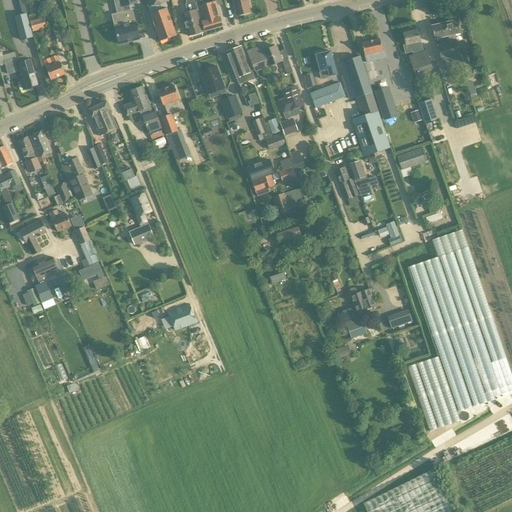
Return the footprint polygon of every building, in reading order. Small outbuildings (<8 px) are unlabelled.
[(122,6),(124,12),(129,11),(128,5),(136,3),(135,0),(120,0),(122,6)] [(197,10),(198,10),(197,6),(196,2),(203,0),(185,0),(186,3),(190,4),(191,3),(193,11),(182,14),(188,36),(203,32),(197,10)] [(247,0),(232,0),(236,15),(250,12),(247,0)] [(197,6),(198,10),(204,31),(222,26),(215,1),(197,6)] [(167,8),(150,14),(159,42),(176,36),(167,8)] [(16,13),(17,16),(15,17),(21,40),(33,37),(26,14),(25,14),(24,10),(16,13)] [(124,12),(112,15),(114,26),(115,26),(115,27),(114,27),(119,44),(139,39),(135,22),(134,23),(134,21),(131,10),(129,11),(124,12)] [(33,32),(46,28),(43,17),(41,17),(39,12),(28,15),(33,32)] [(453,58),(456,69),(465,67),(461,55),(454,34),(461,33),(458,20),(444,23),(449,41),(446,42),(451,58),(453,58)] [(448,72),(456,69),(453,58),(451,58),(446,42),(449,41),(444,23),(431,26),(434,39),(441,37),(442,44),(436,46),(442,61),(444,60),(448,72)] [(402,33),(405,45),(403,45),(405,54),(415,51),(414,50),(422,49),(417,29),(402,33)] [(384,57),(379,39),(361,43),(364,55),(376,52),(377,59),(384,57)] [(276,45),(262,51),(260,45),(247,51),(255,71),(282,61),(276,45)] [(249,73),(251,80),(255,78),(252,71),(250,71),(241,47),(233,50),(243,75),(249,73)] [(238,84),(251,80),(249,73),(243,75),(233,50),(225,53),(235,78),(236,78),(238,84)] [(336,75),(330,51),(316,55),(320,71),(319,73),(320,78),(322,79),(329,78),(330,77),(330,76),(336,75)] [(426,51),(409,56),(416,76),(432,71),(426,51)] [(57,55),(42,61),(51,80),(65,74),(57,55)] [(24,56),(3,63),(7,76),(18,73),(23,88),(39,84),(32,60),(26,61),(24,56)] [(356,97),(362,116),(352,119),(364,156),(390,147),(360,56),(344,61),(339,63),(351,99),(356,97)] [(382,67),(392,66),(390,57),(381,59),(382,67)] [(374,64),(368,66),(375,89),(388,85),(384,74),(378,76),(374,64)] [(215,66),(208,68),(209,69),(201,72),(209,94),(218,91),(220,95),(226,93),(216,66),(215,67),(215,66)] [(303,75),(307,87),(316,85),(312,72),(303,75)] [(470,95),(476,93),(473,81),(466,83),(470,95)] [(339,83),(310,94),(315,108),(345,97),(339,83)] [(157,91),(163,105),(179,98),(173,84),(157,91)] [(282,113),(283,112),(285,119),(300,113),(298,107),(302,105),(296,86),(282,91),(285,98),(278,101),(282,113)] [(133,102),(130,103),(123,106),(127,115),(150,107),(143,87),(129,92),(133,102)] [(389,87),(374,91),(384,121),(398,116),(389,87)] [(222,101),(228,118),(241,113),(235,96),(222,101)] [(430,100),(418,103),(425,122),(436,118),(430,100)] [(107,101),(97,105),(101,115),(100,116),(106,133),(118,128),(107,101)] [(101,115),(97,105),(87,109),(99,137),(106,133),(100,116),(101,115)] [(142,116),(149,135),(151,141),(164,136),(162,129),(162,128),(155,111),(142,116)] [(160,118),(166,135),(171,150),(186,144),(180,129),(178,130),(172,113),(160,118)] [(419,113),(411,115),(414,123),(422,120),(419,113)] [(264,117),(252,121),(259,141),(271,137),(264,117)] [(267,121),(272,135),(280,132),(275,118),(267,121)] [(292,119),(290,119),(280,123),(284,136),(296,131),(292,119)] [(51,152),(42,130),(30,136),(39,157),(51,152)] [(269,150),(285,145),(282,135),(266,140),(269,150)] [(27,136),(17,140),(30,172),(40,168),(27,136)] [(100,144),(94,147),(93,147),(101,165),(107,162),(100,144)] [(0,147),(0,156),(4,167),(6,166),(12,163),(4,146),(0,147)] [(94,169),(101,166),(93,148),(86,151),(94,169)] [(420,163),(419,163),(426,161),(422,149),(415,150),(397,157),(402,170),(420,163)] [(302,167),(299,157),(292,160),(295,169),(302,167)] [(82,167),(81,168),(77,158),(60,165),(67,180),(69,179),(78,200),(92,194),(83,172),(84,172),(82,167)] [(269,160),(253,165),(253,164),(251,163),(249,164),(248,165),(249,167),(247,168),(251,180),(274,172),(269,160)] [(348,165),(355,183),(358,182),(361,189),(370,186),(366,175),(365,175),(360,161),(348,165)] [(0,168),(0,172),(0,174),(8,170),(6,166),(4,167),(0,168)] [(349,180),(344,166),(334,170),(338,183),(339,183),(345,199),(357,195),(352,182),(347,184),(346,181),(349,180)] [(283,182),(295,177),(291,167),(279,172),(283,182)] [(20,182),(14,170),(0,176),(0,188),(7,205),(13,203),(6,188),(20,182)] [(131,170),(124,173),(126,178),(133,175),(131,170)] [(40,177),(47,192),(54,189),(47,174),(40,177)] [(255,192),(256,192),(257,196),(270,192),(268,188),(274,185),(270,174),(251,181),(255,192)] [(54,198),(57,205),(62,203),(62,204),(72,199),(65,182),(55,187),(59,196),(54,198)] [(273,197),(278,213),(297,207),(294,201),(302,198),(299,188),(273,197)] [(135,216),(139,224),(146,221),(143,214),(151,210),(144,194),(130,200),(137,215),(135,216)] [(114,202),(106,205),(108,212),(117,208),(114,202)] [(20,219),(13,203),(7,205),(3,207),(11,227),(20,223),(19,219),(20,219)] [(57,232),(64,229),(65,230),(69,229),(69,227),(72,226),(66,213),(65,214),(64,211),(59,214),(57,209),(48,213),(57,232)] [(440,212),(425,217),(427,223),(442,218),(440,212)] [(299,222),(299,223),(304,238),(313,235),(308,219),(299,222)] [(32,255),(41,250),(34,238),(46,232),(40,220),(15,233),(19,240),(23,238),(32,255)] [(148,224),(146,221),(139,224),(140,227),(129,232),(135,244),(153,237),(148,224)] [(399,235),(393,221),(385,225),(391,239),(399,235)] [(279,243),(285,241),(286,245),(288,246),(294,244),(295,241),(294,238),(301,236),(296,222),(290,224),(291,227),(275,232),(279,243)] [(96,254),(94,248),(91,240),(90,240),(84,226),(74,230),(75,235),(74,236),(76,241),(78,241),(80,245),(85,259),(96,254)] [(380,237),(388,234),(386,227),(377,230),(380,237)] [(247,241),(256,237),(257,240),(264,237),(263,234),(260,228),(244,235),(247,241)] [(411,264),(453,412),(487,402),(484,392),(492,390),(494,395),(511,390),(465,228),(432,237),(437,257),(411,264)] [(47,272),(57,268),(52,257),(32,265),(32,267),(27,269),(29,274),(34,272),(38,281),(49,277),(47,272)] [(98,262),(92,265),(99,278),(104,276),(98,262)] [(284,271),(269,276),(272,283),(287,278),(284,271)] [(329,276),(334,287),(341,284),(336,273),(329,276)] [(36,284),(41,302),(52,299),(47,281),(36,284)] [(66,286),(60,289),(65,302),(71,299),(66,286)] [(349,331),(351,338),(364,334),(356,313),(376,306),(370,289),(358,293),(358,291),(356,289),(353,288),(351,289),(349,291),(349,294),(354,307),(342,311),(349,331)] [(34,314),(43,311),(40,304),(32,308),(34,314)] [(168,312),(175,330),(169,332),(171,337),(179,334),(177,330),(196,323),(189,304),(168,312)] [(408,311),(402,313),(406,325),(412,323),(408,311)] [(142,327),(137,330),(139,336),(145,333),(142,327)] [(334,350),(337,359),(348,355),(345,346),(334,350)] [(92,354),(87,356),(93,371),(99,369),(92,354)] [(451,424),(432,355),(405,362),(424,431),(451,424)] [(453,511),(433,470),(363,504),(367,511),(453,511)]
